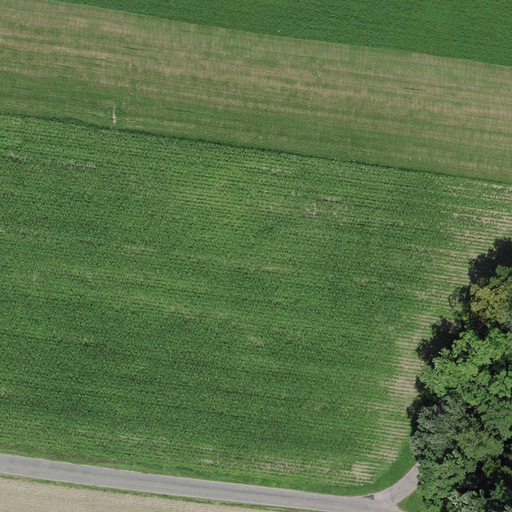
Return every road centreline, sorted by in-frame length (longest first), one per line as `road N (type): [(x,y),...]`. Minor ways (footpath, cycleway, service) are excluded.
road 1 (unclassified): [(0,464),(374,511)]
road 2 (unclassified): [(511,322),(486,344),(445,432)]
